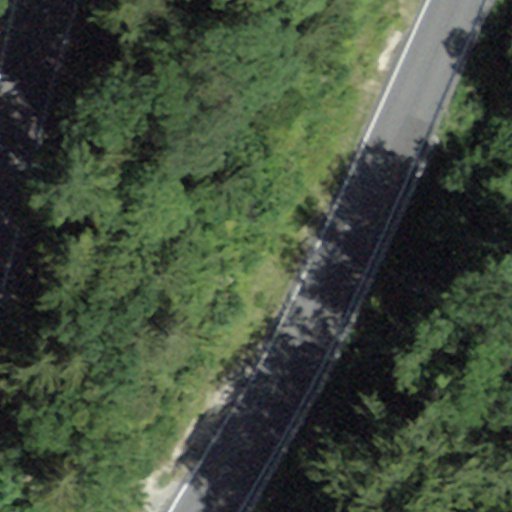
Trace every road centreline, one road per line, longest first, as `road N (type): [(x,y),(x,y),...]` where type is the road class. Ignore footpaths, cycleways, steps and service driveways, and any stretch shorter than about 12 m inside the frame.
road 1 (unclassified): [(210,511),(298,356),(459,0)]
road 2 (unclassified): [(51,0),(0,197)]
